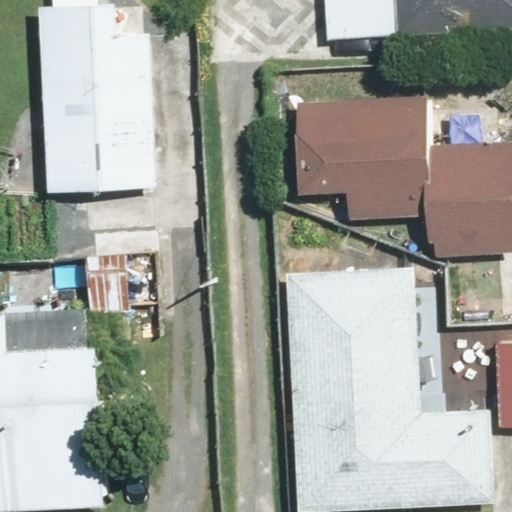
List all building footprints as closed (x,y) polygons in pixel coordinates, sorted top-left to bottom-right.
[(171,0),(62,0),(54,0),(60,193),(178,189),(171,0)] [(511,0),(342,0),(344,37),(511,28),(511,0)] [(439,210),(441,245),(511,240),(511,136),(450,142),(446,96),(316,106),(323,194),(361,191),(363,216),(439,210)] [(179,223),(108,220),(105,304),(176,307),(179,223)] [(430,268),(305,272),(313,511),(374,511),(501,508),(498,409),(435,411),(430,268)] [(100,309),(0,309),(0,506),(123,506),(123,349),(100,349),(100,309)]
